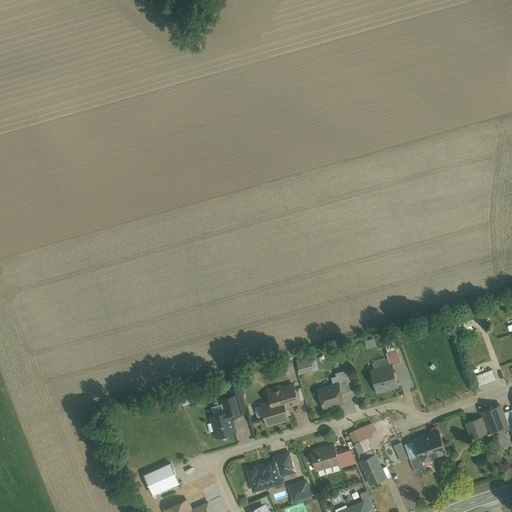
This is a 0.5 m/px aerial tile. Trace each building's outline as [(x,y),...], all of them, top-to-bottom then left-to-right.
[(384,355),(387,369),(373,372),(378,391),(398,386),(393,367),(397,366),(393,352),(384,355)] [(297,363),(300,373),(313,370),(309,359),(297,363)] [(491,369),(477,373),(480,384),(494,379),(491,369)] [(332,374),(335,383),(320,387),(325,405),(345,400),(342,387),(347,386),(343,371),(332,374)] [(225,382),(229,394),(223,396),(227,410),(211,416),(217,437),(235,431),(230,414),(241,411),(236,393),(231,380),(225,382)] [(263,409),(266,421),(294,412),(291,401),(298,399),(295,387),(272,394),(275,405),(263,409)] [(183,396),(185,403),(195,400),(193,393),(183,396)] [(511,412),(506,415),(502,406),(483,413),(486,419),(470,425),(476,441),(511,426),(511,412)] [(364,436),(353,440),(368,482),(387,475),(373,436),(379,434),(374,420),(360,425),(364,436)] [(421,439),(425,453),(450,445),(445,431),(421,439)] [(418,441),(407,445),(419,473),(430,468),(418,441)] [(335,444),(312,452),(317,466),(340,457),(335,444)] [(277,455),(283,475),(302,469),(296,449),(277,455)] [(500,467),(495,454),(482,459),(487,472),(500,467)] [(249,468),(255,492),(285,484),(278,460),(249,468)] [(171,462),(144,474),(153,494),(179,482),(171,462)] [(290,479),(295,501),(313,497),(307,474),(290,479)] [(336,511),(371,511),(370,509),(376,506),(369,489),(362,492),(365,499),(336,511)] [(189,499),(171,508),(173,511),(216,511),(212,503),(195,511),(189,499)]
